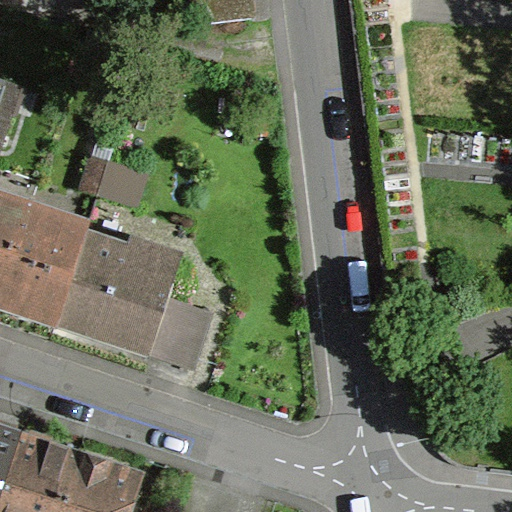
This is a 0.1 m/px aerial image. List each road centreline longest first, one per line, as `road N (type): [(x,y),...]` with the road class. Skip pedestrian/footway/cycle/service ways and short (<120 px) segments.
road 1 (residential): [(372,484),(313,0)]
road 2 (residential): [(0,360),(372,484)]
road 3 (residential): [(372,484),(511,499)]
